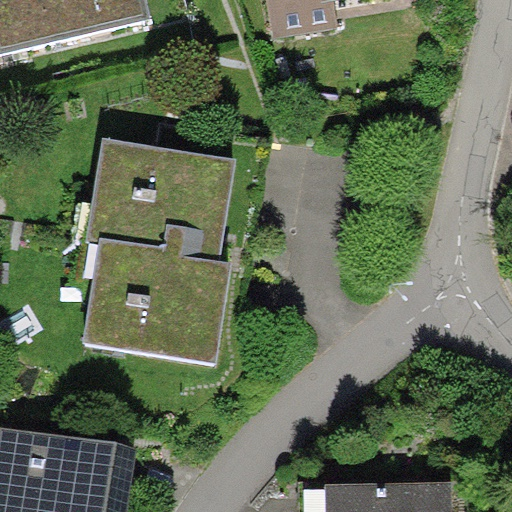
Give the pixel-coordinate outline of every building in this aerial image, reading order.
[(0,0),(0,52),(152,17),(147,0),(0,0)] [(266,0),(273,40),(335,30),(330,0),(266,0)] [(100,254),(86,354),(221,374),(236,269),(223,267),(237,170),(103,151),(89,252),(100,254)] [(120,511),(133,441),(0,418),(0,506),(34,511),(120,511)] [(452,511),(452,478),(341,479),(341,511),(452,511)]
